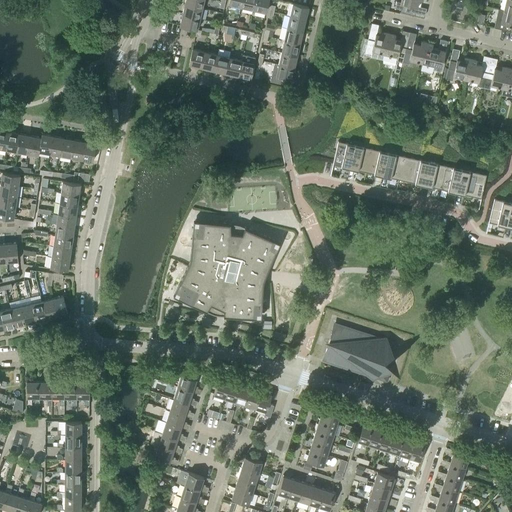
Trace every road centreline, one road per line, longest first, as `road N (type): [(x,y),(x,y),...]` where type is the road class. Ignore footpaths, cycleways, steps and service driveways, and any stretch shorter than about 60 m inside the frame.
road 1 (residential): [(118,125),(88,257),(86,342)]
road 2 (residential): [(511,246),(475,237),(455,212),(315,179)]
road 3 (residential): [(292,374),(234,355),(86,342)]
road 4 (residential): [(209,511),(230,449),(266,436),(292,374)]
road 5 (residential): [(444,423),(292,374)]
